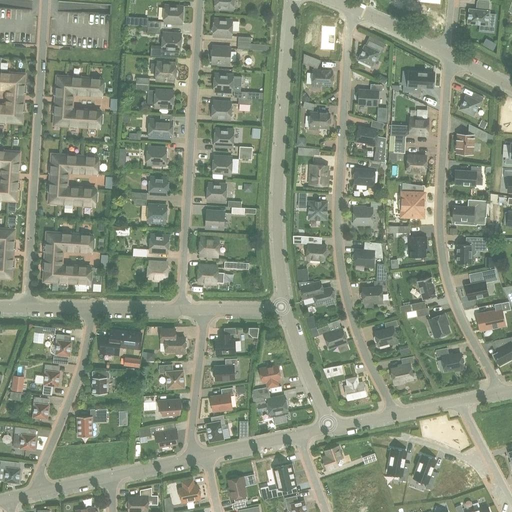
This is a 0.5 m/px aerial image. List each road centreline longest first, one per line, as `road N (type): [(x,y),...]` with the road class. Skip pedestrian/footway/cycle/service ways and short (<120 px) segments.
road 1 (residential): [(352,9),(339,247),(360,346),(390,413)]
road 2 (residential): [(450,56),(440,240),(458,316),(498,389)]
road 3 (residential): [(180,309),(198,0)]
road 4 (residential): [(285,306),(278,160),(293,0)]
road 5 (residential): [(43,6),(27,308)]
road 6 (residential): [(36,493),(77,389),(90,309)]
road 7 (residential): [(193,456),(204,310)]
road 8 (residential): [(337,425),(306,373),(285,306)]
